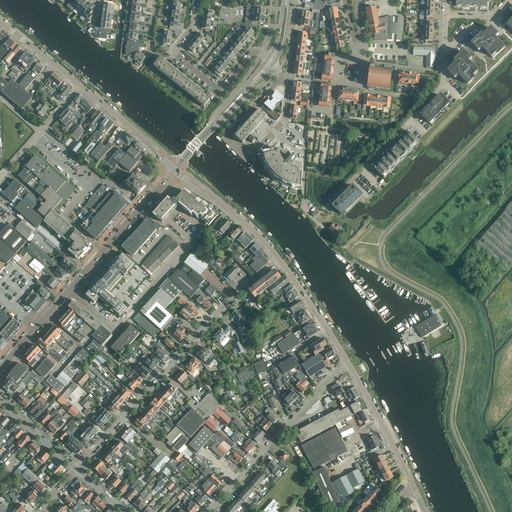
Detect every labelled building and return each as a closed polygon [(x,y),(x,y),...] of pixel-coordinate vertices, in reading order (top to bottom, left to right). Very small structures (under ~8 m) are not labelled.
[(83,0),(72,0),(70,3),(72,5),(76,9),(83,0)] [(85,3),(88,0),(87,0),(83,0),(76,9),(79,12),(86,5),(84,3),(85,2),(85,3)] [(142,5),(142,0),(131,0),(131,4),(134,4),(134,7),(131,6),(131,7),(143,8),(146,9),(147,5),(142,5)] [(108,5),(108,3),(104,2),(103,5),(103,9),(113,11),(113,6),(108,5)] [(82,16),(93,5),(91,3),(88,6),(88,7),(86,5),(79,12),(82,16)] [(86,19),(87,17),(89,19),(91,16),(90,15),(93,12),(91,10),(92,9),(94,7),(93,5),(82,16),(86,19)] [(265,10),(259,9),(259,6),(247,6),(247,9),(255,9),(254,15),(265,17),(265,10)] [(142,14),(143,8),(131,7),(130,13),(131,13),(131,15),(130,15),(130,16),(140,17),(145,18),(146,14),(142,14)] [(385,18),(384,18),(378,19),(377,13),(380,12),(379,7),(376,7),(366,9),(369,27),(370,27),(371,35),(374,34),(374,41),(387,42),(387,40),(402,41),(403,41),(404,17),(385,17),(385,18)] [(338,18),(337,12),(336,8),(328,10),(330,20),(338,18)] [(434,17),(434,11),(424,11),(424,20),(434,20),(434,17)] [(310,20),(310,16),(312,16),(312,13),(310,13),(302,12),(301,19),(310,20)] [(140,22),(140,17),(130,16),(129,22),(132,22),(132,25),(129,24),(129,25),(142,26),(144,27),(145,23),(140,22)] [(309,27),(310,20),(301,19),(300,26),(309,27)] [(434,23),(434,20),(424,20),(424,29),(434,29),(434,23)] [(142,27),(142,26),(129,25),(128,31),(131,31),(131,33),(128,33),(138,35),(143,36),(143,32),(138,31),(139,27),(142,27)] [(244,32),(250,37),(254,32),(248,27),(244,32)] [(91,32),(92,32),(98,39),(107,40),(107,33),(109,34),(110,30),(100,28),(95,28),(91,32)] [(487,53),(493,58),(504,47),(495,38),(496,37),(495,36),(497,34),(491,28),(485,33),(484,32),(481,35),(480,35),(472,44),(479,51),(482,48),(485,51),(486,53),(487,53)] [(9,37),(4,33),(3,32),(0,35),(0,48),(2,46),(9,37)] [(246,42),(250,37),(244,32),(240,37),(246,42)] [(137,40),(138,35),(128,33),(127,40),(130,40),(130,42),(127,42),(127,43),(128,43),(142,44),(142,41),(137,40)] [(205,38),(199,34),(195,38),(201,44),(205,39),(206,39),(207,41),(209,42),(211,39),(206,36),(205,38)] [(433,41),(433,35),(423,35),(423,44),(433,44),(433,41)] [(18,44),(9,37),(2,46),(0,48),(0,62),(1,64),(17,45),(18,44)] [(243,46),(246,42),(240,37),(237,42),(243,46)] [(197,48),(201,44),(195,38),(191,43),(197,48)] [(239,51),(243,46),(237,42),(233,46),(239,51)] [(343,42),(334,43),(332,44),(333,50),(336,50),(336,49),(344,48),(343,42)] [(142,44),(128,43),(127,43),(126,49),(125,54),(132,59),(132,60),(139,52),(138,52),(139,47),(141,48),(142,44)] [(194,53),(197,48),(191,43),(187,48),(194,53)] [(21,48),(17,45),(1,64),(0,65),(0,74),(6,68),(5,67),(21,48)] [(235,56),(239,51),(233,46),(229,51),(235,56)] [(437,66),(438,51),(435,51),(435,48),(413,47),(413,55),(427,55),(426,67),(434,68),(434,66),(437,66)] [(229,51),(227,49),(225,51),(227,53),(225,55),(231,60),(235,56),(229,51)] [(25,52),(17,63),(27,71),(36,60),(25,52)] [(135,64),(140,67),(143,63),(142,62),(146,58),(139,52),(132,60),(136,63),(135,63),(135,64)] [(477,71),(468,62),(470,60),(469,59),(470,58),(463,52),(454,61),(456,63),(457,63),(455,65),(454,67),(453,68),(452,70),(451,71),(450,73),(454,77),(456,76),(457,77),(459,75),(468,84),(473,78),(471,77),(473,75),(473,74),(476,71),(476,72),(477,71)] [(225,55),(223,53),(221,56),(224,58),(222,60),(228,65),(231,60),(225,55)] [(334,63),(335,55),(328,54),(328,56),(323,55),(322,62),(334,63)] [(160,71),(166,64),(167,63),(164,61),(165,59),(161,56),(153,66),(160,71)] [(224,70),(228,65),(222,60),(219,58),(217,60),(220,62),(218,65),(224,70)] [(40,74),(45,68),(39,63),(34,68),(34,69),(32,71),(35,73),(37,71),(40,74)] [(166,76),(172,69),(173,68),(167,63),(166,64),(160,71),(166,76)] [(392,71),(393,70),(384,69),(379,68),(379,67),(374,66),(374,65),(375,64),(370,63),(369,73),(367,73),(366,81),(368,81),(367,86),(367,88),(368,90),(373,90),(374,89),(376,89),(376,88),(384,89),(390,89),(390,88),(388,88),(388,84),(390,84),(391,75),(389,75),(390,71),(392,71)] [(220,74),(224,70),(218,65),(214,69),(214,68),(212,71),(216,74),(218,75),(220,74)] [(172,82),(179,74),(179,73),(173,68),(172,69),(166,76),(172,82)] [(405,86),(406,73),(399,72),(398,85),(405,86)] [(63,81),(54,73),(42,86),(46,89),(49,86),(49,87),(51,84),(53,85),(59,90),(65,83),(63,81)] [(179,87),(185,79),(186,78),(179,73),(179,74),(172,82),(179,87)] [(411,87),(413,74),(406,73),(405,86),(405,84),(411,84),(411,87)] [(418,87),(420,75),(413,74),(411,87),(418,87)] [(27,75),(18,86),(12,80),(2,92),(22,110),(27,104),(28,104),(25,108),(32,113),(34,110),(30,107),(32,104),(29,102),(33,97),(25,91),(34,80),(27,75)] [(185,92),(192,83),(186,78),(185,79),(179,87),(185,92)] [(310,86),(311,82),(301,81),(301,84),(293,83),(293,89),(300,90),(301,86),(303,86),(303,85),(310,86)] [(191,97),(198,88),(192,83),(185,92),(191,97)] [(62,101),(71,90),(65,86),(56,97),(62,101)] [(198,102),(205,93),(198,88),(191,97),(198,102)] [(362,95),(362,91),(342,88),(342,91),(340,91),(339,91),(338,101),(342,102),(342,100),(358,102),(358,95),(362,95)] [(214,96),(212,94),(209,92),(207,95),(205,93),(198,102),(204,107),(210,99),(212,100),(213,98),(212,98),(214,96)] [(266,103),(261,107),(276,121),(281,116),(279,115),(278,114),(281,110),(280,110),(281,110),(282,110),(281,110),(283,100),(278,96),(275,93),(268,100),(267,100),(268,100),(268,101),(267,102),(266,103)] [(71,103),(72,103),(68,108),(72,112),(84,98),(79,94),(71,103)] [(370,107),(371,96),(364,95),(363,106),(370,107)] [(448,104),(440,96),(421,115),(429,123),(430,123),(429,122),(432,119),(433,120),(438,114),(437,113),(439,112),(440,112),(445,107),(444,106),(447,103),(448,104)] [(383,108),(384,98),(378,97),(376,107),(376,109),(383,109),(383,108)] [(89,102),(84,98),(72,112),(73,112),(78,105),(79,106),(81,104),(85,107),(89,102)] [(38,104),(40,106),(35,111),(41,117),(49,108),(40,101),(38,104)] [(94,106),(89,102),(85,107),(86,108),(84,111),(84,110),(82,112),(85,114),(86,113),(88,114),(94,106)] [(297,119),(298,107),(291,106),(289,118),(297,119)] [(66,109),(63,113),(69,119),(73,115),(66,109)] [(266,120),(265,119),(267,117),(260,110),(235,137),(243,144),(249,137),(251,139),(250,140),(253,143),(255,140),(252,138),(250,136),(264,120),(265,121),(266,120)] [(83,127),(87,130),(101,113),(98,111),(89,121),(89,120),(83,127)] [(69,119),(63,113),(59,118),(69,126),(73,122),(69,119)] [(101,113),(87,130),(92,134),(99,125),(98,124),(104,116),(101,113)] [(92,137),(95,139),(110,121),(106,118),(97,128),(99,130),(97,133),(96,132),(92,137)] [(110,121),(95,139),(98,141),(102,136),(101,136),(103,133),(105,135),(114,124),(110,121)] [(74,133),(75,133),(72,137),(76,141),(84,131),(79,127),(74,133)] [(115,142),(124,132),(118,127),(113,134),(114,135),(111,138),(115,142)] [(53,134),(60,139),(63,135),(57,130),(53,134)] [(408,132),(373,168),(372,168),(372,169),(373,169),(374,169),(383,177),(418,141),(409,133),(410,132),(409,131),(408,131),(408,132)] [(133,140),(124,133),(118,140),(121,143),(120,144),(122,146),(123,144),(127,147),(129,145),(133,140)] [(195,136),(205,144),(206,143),(197,135),(195,136)] [(92,136),(88,141),(86,143),(85,142),(80,148),(81,148),(78,151),(82,154),(85,151),(91,144),(95,139),(92,137),(92,136)] [(133,146),(126,155),(119,163),(130,172),(137,163),(141,158),(145,153),(143,151),(146,148),(139,142),(135,147),(133,146)] [(189,142),(186,145),(198,156),(201,153),(189,142)] [(99,162),(109,150),(100,143),(90,156),(99,162)] [(91,144),(85,151),(88,154),(94,146),(91,144)] [(119,163),(126,155),(118,149),(111,157),(108,161),(115,167),(119,163)] [(297,158),(294,156),(292,154),(291,156),(291,155),(288,149),(260,152),(260,153),(263,162),(263,163),(267,171),(268,171),(274,178),(274,179),(282,184),(282,185),(291,188),(292,188),(301,190),(302,162),(295,160),(295,159),(297,158)] [(65,182),(37,157),(28,166),(66,199),(75,189),(66,181),(65,182)] [(28,166),(27,167),(19,177),(47,202),(44,205),(42,203),(40,205),(42,207),(38,212),(39,212),(37,214),(46,222),(54,212),(55,211),(66,199),(28,166)] [(124,183),(138,195),(146,186),(133,174),(124,183)] [(16,209),(25,217),(37,228),(44,220),(32,210),(34,208),(35,209),(38,206),(37,204),(39,201),(16,180),(3,194),(18,207),(16,209)] [(80,212),(81,212),(88,218),(103,232),(105,233),(130,205),(128,203),(108,186),(106,188),(104,185),(80,212)] [(351,187),(331,207),(340,216),(360,196),(351,187)] [(199,204),(184,191),(176,200),(174,198),(171,202),(166,197),(152,213),(163,223),(163,222),(162,221),(175,206),(176,207),(179,203),(191,214),(193,213),(198,217),(199,216),(209,225),(208,225),(208,226),(218,215),(207,206),(206,207),(200,203),(199,204)] [(485,294),(511,262),(511,200),(507,206),(508,206),(504,210),(505,211),(455,268),(485,294)] [(54,212),(46,222),(45,223),(67,242),(68,242),(72,246),(68,251),(78,260),(92,245),(76,232),(77,231),(54,212)] [(37,228),(25,217),(15,229),(27,240),(29,241),(31,239),(40,229),(39,228),(37,230),(36,230),(37,228)] [(103,232),(88,218),(81,226),(96,240),(103,232)] [(146,219),(122,247),(122,248),(133,257),(157,229),(159,231),(161,229),(155,223),(153,225),(146,219)] [(219,226),(216,223),(211,229),(216,234),(219,230),(223,234),(232,225),(225,219),(219,226)] [(336,222),(334,224),(328,229),(336,236),(341,231),(340,230),(342,228),(336,222)] [(8,225),(2,231),(21,248),(27,242),(8,225)] [(226,237),(232,242),(241,232),(237,228),(234,231),(233,230),(226,237)] [(63,257),(65,255),(39,233),(41,230),(40,229),(31,239),(32,240),(49,255),(53,250),(58,255),(63,260),(60,263),(69,271),(73,266),(64,258),(63,257)] [(21,248),(2,231),(0,233),(0,238),(17,253),(21,248)] [(249,237),(245,233),(240,239),(239,238),(237,239),(238,240),(237,241),(241,245),(249,237)] [(168,235),(166,238),(172,244),(174,241),(168,235)] [(253,241),(249,237),(241,245),(245,249),(253,241)] [(0,250),(11,260),(17,253),(0,238),(0,250)] [(172,244),(166,238),(164,240),(170,246),(172,244)] [(66,274),(58,267),(60,265),(58,263),(58,264),(53,260),(31,241),(32,240),(31,239),(29,241),(30,243),(25,248),(44,265),(46,263),(49,265),(50,264),(58,270),(55,273),(62,279),(66,274)] [(170,246),(164,240),(162,242),(168,248),(170,246)] [(168,248),(162,242),(160,245),(166,250),(168,248)] [(250,250),(254,254),(260,248),(256,244),(250,250)] [(260,248),(254,254),(256,256),(253,259),(254,261),(264,252),(260,248)] [(240,256),(244,253),(242,250),(241,249),(237,254),(233,258),(236,261),(240,257),(240,256)] [(11,260),(0,250),(0,257),(7,264),(11,260)] [(134,263),(123,253),(120,256),(118,259),(116,258),(115,259),(114,260),(114,261),(113,263),(110,266),(109,265),(108,266),(108,267),(107,268),(108,269),(107,271),(104,274),(103,273),(115,284),(122,277),(121,276),(120,275),(121,274),(122,274),(124,276),(127,274),(124,272),(123,271),(125,269),(126,270),(127,271),(134,263)] [(200,275),(208,265),(193,253),(185,262),(200,275)] [(265,253),(259,258),(250,266),(257,273),(266,265),(271,260),(265,253)] [(29,265),(38,273),(45,266),(36,258),(29,265)] [(186,264),(180,271),(200,286),(205,280),(186,264)] [(225,275),(231,281),(239,272),(233,267),(225,275)] [(247,268),(245,270),(252,277),(255,274),(249,267),(247,268)] [(201,287),(200,286),(180,271),(178,269),(170,279),(182,290),(191,298),(195,294),(199,289),(201,287)] [(255,299),(265,291),(281,278),(275,270),(249,291),(255,299)] [(115,284),(103,273),(102,273),(104,274),(101,277),(99,279),(98,278),(95,281),(96,281),(93,285),(92,286),(91,286),(90,287),(89,289),(90,290),(85,295),(94,303),(97,300),(99,298),(104,302),(111,308),(117,314),(120,316),(127,307),(118,299),(116,301),(105,291),(107,290),(109,292),(115,284)] [(268,288),(273,294),(275,292),(289,282),(284,276),(268,288)] [(53,289),(59,282),(53,277),(47,284),(53,289)] [(182,290),(170,279),(161,289),(173,300),(182,290)] [(282,296),(293,288),(290,283),(279,291),(282,296)] [(39,289),(36,291),(47,301),(47,300),(45,298),(50,293),(41,286),(39,285),(37,287),(39,289)] [(214,297),(215,294),(214,294),(217,291),(211,286),(209,287),(208,286),(206,288),(207,289),(205,292),(211,297),(212,296),(214,297)] [(273,294),(268,288),(265,291),(272,300),(278,296),(275,292),(273,294)] [(174,301),(173,300),(161,289),(152,299),(174,318),(165,310),(174,301)] [(205,295),(199,289),(195,294),(199,298),(197,301),(200,304),(201,303),(208,309),(212,305),(205,299),(202,297),(205,295)] [(285,295),(289,302),(285,304),(286,306),(294,300),(299,297),(294,289),(285,295)] [(36,291),(35,292),(33,290),(30,293),(31,294),(30,295),(40,304),(42,302),(43,303),(44,304),(47,301),(36,291)] [(28,303),(33,308),(36,311),(43,303),(42,302),(40,304),(30,295),(25,301),(28,303)] [(189,305),(183,299),(181,298),(178,301),(182,305),(183,304),(184,305),(182,307),(193,317),(197,312),(189,304),(189,305)] [(174,318),(152,299),(141,312),(159,329),(162,331),(174,318)] [(296,303),(294,300),(286,306),(285,307),(287,310),(290,308),(294,314),(296,313),(301,311),(299,309),(302,307),(302,306),(299,301),(296,303)] [(72,304),(69,307),(69,308),(79,317),(83,312),(74,304),(74,305),(72,304)] [(193,317),(182,307),(181,307),(184,310),(181,314),(189,321),(193,317)] [(79,317),(69,308),(67,311),(67,312),(66,313),(89,334),(89,333),(92,336),(96,332),(84,321),(79,317)] [(13,320),(0,309),(0,316),(17,331),(21,326),(14,319),(13,320)] [(297,315),(296,313),(294,314),(292,316),(294,319),(297,317),(301,325),(310,319),(305,310),(297,315)] [(238,322),(238,321),(239,324),(237,324),(239,329),(241,328),(247,325),(242,317),(237,311),(232,314),(236,319),(235,319),(236,320),(238,322)] [(442,311),(415,327),(422,338),(446,323),(448,322),(442,311)] [(159,329),(141,312),(134,319),(152,336),(159,329)] [(89,334),(66,313),(62,318),(85,338),(89,334)] [(0,316),(0,335),(7,342),(17,331),(0,316)] [(85,338),(62,318),(59,322),(59,323),(67,331),(81,343),(85,338)] [(102,326),(94,318),(91,322),(87,319),(84,321),(96,332),(102,326)] [(171,323),(177,328),(175,330),(176,331),(174,334),(181,340),(185,335),(183,334),(186,330),(174,319),(171,323)] [(294,334),(286,339),(284,340),(277,345),(274,346),(271,348),(274,352),(276,350),(276,349),(279,347),(283,355),(301,344),(305,341),(306,341),(319,333),(314,324),(312,326),(310,323),(294,334)] [(121,356),(141,333),(132,325),(112,348),(121,356)] [(62,332),(57,327),(56,328),(54,326),(50,330),(71,348),(73,346),(61,335),(63,333),(62,332)] [(112,335),(102,326),(96,332),(92,336),(95,339),(95,338),(103,345),(112,335)] [(232,336),(235,332),(228,326),(223,331),(221,329),(213,338),(220,344),(230,334),(232,336)] [(71,348),(50,330),(46,335),(54,341),(55,341),(68,352),(71,348)] [(291,330),(290,331),(284,335),(286,339),(293,334),(291,330)] [(172,350),(175,346),(173,344),(174,344),(162,333),(160,336),(162,338),(163,338),(168,342),(166,344),(172,350)] [(54,341),(46,335),(45,336),(44,335),(42,338),(41,338),(54,349),(64,358),(65,356),(66,356),(69,354),(54,341)] [(277,345),(284,340),(281,335),(278,337),(278,336),(276,337),(276,338),(274,339),(277,345)] [(54,349),(41,338),(37,342),(40,344),(39,345),(44,350),(50,356),(58,363),(59,364),(64,358),(54,349)] [(93,356),(103,345),(95,338),(95,339),(86,349),(93,356)] [(324,340),(323,339),(310,346),(316,356),(325,350),(323,347),(327,345),(325,343),(326,342),(325,340),(324,340)] [(244,351),(240,342),(234,344),(238,353),(244,351)] [(164,347),(159,343),(154,348),(157,350),(155,353),(163,360),(167,354),(162,349),(164,347)] [(35,345),(31,349),(45,361),(47,358),(56,366),(58,363),(50,356),(48,357),(44,354),(35,345)] [(211,359),(215,355),(209,347),(207,350),(204,348),(197,355),(205,362),(209,357),(211,359)] [(83,348),(68,366),(67,367),(75,374),(78,371),(79,372),(82,369),(81,368),(92,356),(83,348)] [(331,348),(324,352),(323,352),(319,354),(318,354),(302,365),(310,378),(327,367),(322,359),(325,357),(326,356),(328,359),(335,355),(331,348)] [(45,361),(31,349),(28,353),(42,366),(43,365),(50,372),(56,366),(47,358),(45,361)] [(42,366),(28,353),(24,357),(30,362),(28,364),(29,364),(35,370),(34,372),(37,375),(39,372),(45,378),(43,379),(44,379),(46,382),(50,377),(51,377),(48,374),(50,372),(43,365),(42,366)] [(149,359),(146,356),(145,355),(141,359),(136,354),(134,357),(140,363),(141,364),(143,361),(152,370),(157,366),(149,359)] [(153,354),(151,356),(149,359),(157,366),(161,361),(153,354)] [(294,356),(278,366),(272,370),(278,379),(300,365),(294,356)] [(195,358),(191,362),(197,368),(199,365),(201,367),(203,365),(201,363),(195,358)] [(91,363),(93,366),(97,369),(101,364),(95,359),(91,363)] [(263,360),(253,364),(257,374),(267,370),(263,360)] [(197,368),(191,362),(186,367),(189,369),(187,371),(191,375),(189,377),(196,384),(199,381),(195,377),(200,371),(196,368),(197,368)] [(139,372),(145,378),(150,372),(141,364),(140,363),(133,370),(138,374),(139,372)] [(8,376),(9,377),(23,389),(34,377),(30,374),(30,373),(28,371),(30,369),(26,365),(24,367),(20,364),(8,376)] [(306,374),(301,365),(295,369),(303,376),(306,374)] [(75,374),(67,367),(55,381),(52,378),(50,377),(46,382),(50,385),(46,390),(47,391),(50,389),(49,388),(51,386),(54,389),(56,391),(56,389),(60,392),(61,390),(70,380),(71,381),(72,380),(74,378),(74,377),(75,375),(75,374)] [(136,377),(132,374),(129,371),(126,368),(124,370),(140,384),(143,380),(137,375),(136,377)] [(140,384),(124,370),(127,373),(125,374),(128,378),(128,379),(137,387),(140,384)] [(182,370),(175,378),(181,383),(188,376),(182,370)] [(81,386),(89,376),(83,371),(74,380),(81,386)] [(282,377),(287,382),(294,375),(291,372),(282,377)] [(43,379),(38,374),(34,379),(39,384),(43,379)] [(303,378),(298,374),(295,378),(306,389),(307,388),(307,387),(310,384),(303,378)] [(23,389),(9,377),(6,380),(7,380),(1,386),(12,396),(15,392),(16,392),(17,390),(20,393),(23,389)] [(134,391),(137,387),(128,379),(126,380),(123,377),(121,379),(134,391)] [(306,389),(295,378),(294,378),(299,383),(296,387),(302,393),(306,389)] [(279,379),(274,382),(277,390),(283,388),(279,379)] [(178,388),(172,382),(168,387),(179,396),(181,394),(178,392),(176,390),(178,388)] [(79,387),(74,383),(62,395),(67,400),(79,387)] [(294,389),(288,383),(285,385),(291,391),(294,389)] [(126,388),(123,386),(121,388),(119,386),(118,388),(128,397),(132,393),(126,388)] [(128,397),(118,388),(117,388),(122,392),(120,394),(113,387),(112,389),(125,401),(128,397)] [(179,396),(168,387),(165,390),(176,400),(178,398),(173,394),(174,392),(179,397),(179,396)] [(342,387),(334,392),(337,397),(345,392),(342,387)] [(355,388),(348,392),(345,394),(345,395),(347,398),(357,392),(355,388)] [(125,401),(112,389),(111,389),(116,394),(114,395),(111,392),(110,394),(121,405),(125,401)] [(17,400),(22,404),(27,397),(24,395),(28,391),(27,390),(26,391),(17,400)] [(176,400),(165,390),(162,394),(172,404),(174,402),(171,399),(171,400),(169,398),(171,396),(176,401),(176,400)] [(289,392),(287,394),(294,401),(298,397),(293,391),(291,394),(289,392)] [(357,392),(347,398),(347,399),(348,399),(349,400),(350,399),(352,401),(354,400),(355,401),(357,400),(356,399),(360,397),(357,392)] [(194,402),(192,401),(190,401),(188,404),(190,406),(187,409),(190,412),(177,425),(187,434),(184,436),(189,441),(221,405),(210,393),(200,403),(199,403),(196,406),(193,406),(194,402)] [(277,400),(274,393),(267,396),(269,400),(273,409),(278,407),(275,401),(277,400)] [(121,405),(110,394),(109,394),(110,396),(109,397),(111,399),(109,401),(118,408),(121,405)] [(172,404),(162,394),(158,398),(169,408),(171,406),(168,403),(167,404),(165,402),(167,400),(172,404)] [(294,401),(287,394),(284,398),(285,399),(284,400),(290,405),(294,401)] [(62,396),(58,401),(63,406),(68,401),(62,396)] [(27,397),(22,404),(26,408),(33,401),(35,399),(33,397),(30,400),(27,397)] [(29,411),(33,414),(45,401),(41,397),(38,401),(40,403),(36,407),(34,405),(29,411)] [(169,408),(158,398),(153,403),(160,408),(165,412),(167,410),(162,406),(164,404),(169,408)] [(89,401),(88,402),(85,399),(81,404),(84,407),(86,409),(92,403),(89,401)] [(118,408),(109,401),(107,399),(105,401),(110,405),(108,407),(114,412),(118,408)] [(45,401),(33,414),(37,418),(42,412),(49,404),(45,401)] [(64,405),(70,410),(73,406),(68,401),(64,405)] [(328,415),(334,426),(351,416),(362,411),(358,402),(340,411),(339,409),(328,415)] [(160,408),(153,403),(149,407),(149,408),(155,413),(158,416),(159,414),(161,416),(164,414),(159,409),(160,408)] [(73,406),(70,410),(68,412),(74,417),(75,416),(79,420),(83,416),(79,412),(79,411),(73,406)] [(105,409),(103,407),(99,411),(101,413),(108,420),(111,416),(110,415),(111,414),(105,409)] [(155,413),(149,408),(146,412),(157,422),(157,421),(152,417),(153,415),(158,420),(160,422),(162,420),(163,420),(164,418),(162,416),(161,418),(160,418),(158,416),(155,413)] [(275,413),(269,408),(267,410),(265,412),(269,416),(268,417),(274,423),(277,419),(273,415),(275,413)] [(218,409),(213,415),(226,426),(231,421),(218,409)] [(44,424),(49,419),(51,417),(48,415),(51,412),(49,410),(40,421),(44,424)] [(157,422),(146,412),(142,416),(156,427),(151,422),(152,421),(155,424),(157,422)] [(108,420),(101,413),(98,417),(105,423),(108,420)] [(358,416),(359,418),(362,417),(365,422),(370,420),(366,413),(362,415),(362,414),(358,416)] [(105,423),(98,417),(95,414),(91,419),(100,427),(100,426),(101,427),(105,423)] [(47,427),(51,431),(63,418),(63,417),(61,415),(58,418),(57,416),(53,422),(52,422),(47,427)] [(272,425),(266,420),(261,415),(258,419),(261,421),(269,428),(272,425)] [(301,434),(298,436),(301,443),(334,426),(328,415),(299,430),(301,434)] [(156,427),(142,416),(139,419),(150,429),(145,424),(147,423),(152,427),(154,429),(156,427)] [(0,423),(1,424),(0,425),(0,430),(2,433),(5,431),(3,429),(10,421),(6,417),(0,423)] [(63,418),(51,431),(55,434),(64,423),(62,421),(64,419),(63,418)] [(232,422),(239,428),(246,435),(249,432),(242,425),(242,424),(236,418),(232,422)] [(150,429),(139,419),(135,424),(141,429),(143,427),(146,429),(148,431),(150,429)] [(176,425),(170,419),(167,422),(173,428),(176,425)] [(269,428),(261,421),(258,419),(255,422),(260,426),(266,432),(269,428)] [(63,441),(68,435),(69,436),(72,433),(71,434),(74,436),(80,430),(78,428),(77,429),(73,426),(75,423),(72,420),(70,422),(73,425),(69,430),(66,433),(64,432),(59,438),(63,441)] [(89,426),(87,428),(94,435),(97,431),(96,430),(97,429),(91,424),(89,422),(87,424),(89,426)] [(14,424),(9,429),(8,430),(7,429),(1,435),(4,438),(9,432),(10,430),(13,432),(17,427),(14,424)] [(177,453),(189,441),(184,436),(187,434),(177,425),(177,426),(165,438),(169,441),(167,443),(173,449),(173,448),(173,449),(172,450),(174,451),(175,450),(177,453)] [(350,425),(339,431),(343,438),(354,432),(350,425)] [(85,426),(83,428),(81,430),(84,433),(80,437),(85,442),(86,441),(87,442),(94,435),(87,428),(85,426)] [(198,453),(205,444),(209,448),(210,448),(222,459),(231,448),(224,441),(215,433),(214,434),(205,427),(189,445),(198,453)] [(255,429),(258,431),(256,433),(261,438),(265,435),(257,427),(255,429)] [(130,428),(126,433),(132,438),(135,435),(139,439),(141,437),(145,442),(147,440),(141,434),(139,436),(130,428)] [(348,451),(341,439),(335,428),(302,446),(314,469),(348,451)] [(20,430),(14,436),(14,435),(7,443),(9,446),(17,438),(18,439),(23,433),(20,430)] [(253,431),(249,434),(257,442),(261,438),(256,433),(253,431)] [(252,449),(233,433),(232,433),(231,432),(228,435),(229,436),(232,438),(231,439),(237,444),(239,441),(243,445),(244,445),(242,448),(248,453),(252,449)] [(249,440),(248,442),(245,439),(243,437),(239,433),(237,432),(236,434),(234,432),(233,433),(252,449),(255,445),(249,440)] [(132,438),(126,433),(121,437),(128,444),(127,445),(138,455),(140,452),(131,443),(129,441),(132,438)] [(26,435),(11,452),(13,454),(16,451),(20,447),(21,448),(30,438),(26,435)] [(66,444),(70,447),(76,439),(72,436),(66,442),(67,443),(66,444)] [(375,436),(373,437),(367,440),(372,450),(380,446),(375,436)] [(76,439),(70,447),(74,451),(81,443),(76,439)] [(118,441),(114,445),(124,454),(129,448),(125,444),(123,446),(118,441)] [(27,448),(29,450),(27,452),(30,454),(37,445),(34,443),(33,444),(32,443),(27,448)] [(81,443),(74,451),(78,454),(83,449),(82,448),(84,446),(81,443)] [(40,448),(37,445),(30,454),(33,457),(32,458),(33,458),(40,450),(39,449),(40,448)] [(124,454),(114,445),(110,449),(116,455),(119,452),(123,456),(127,459),(128,458),(124,454)] [(246,455),(235,446),(233,449),(243,458),(246,455)] [(158,456),(161,452),(157,448),(153,452),(158,456)] [(116,455),(110,449),(106,454),(112,459),(116,455)] [(37,460),(42,465),(49,456),(45,452),(37,460)] [(174,458),(178,462),(183,456),(179,452),(174,458)] [(284,461),(289,456),(285,452),(280,457),(284,461)] [(150,466),(158,473),(170,460),(162,453),(150,466)] [(245,461),(237,453),(232,457),(230,455),(226,459),(232,465),(234,463),(239,468),(245,461)] [(112,459),(106,454),(102,458),(110,464),(111,463),(110,461),(112,459)] [(213,475),(210,473),(213,470),(196,455),(193,459),(202,467),(199,470),(209,479),(212,482),(213,481),(218,486),(221,483),(213,475)] [(382,455),(375,459),(372,461),(375,466),(377,465),(385,461),(382,455)] [(34,460),(32,458),(26,465),(28,467),(34,460)] [(93,468),(98,472),(103,466),(104,465),(100,461),(93,468)] [(272,472),(276,475),(281,469),(272,461),(268,465),(273,470),(272,472)] [(377,471),(380,470),(388,466),(385,461),(377,465),(375,466),(377,471)] [(279,465),(283,468),(281,470),(283,471),(285,473),(288,470),(286,468),(286,467),(284,465),(285,465),(282,462),(281,462),(279,465)] [(52,463),(48,468),(57,476),(63,468),(59,464),(56,467),(52,463)] [(112,478),(114,480),(111,484),(116,488),(121,482),(117,477),(118,476),(118,475),(116,473),(117,472),(118,474),(121,471),(119,469),(120,469),(123,466),(121,464),(118,467),(117,466),(116,467),(114,465),(112,464),(110,466),(109,467),(115,474),(112,478)] [(103,466),(98,472),(102,476),(107,470),(103,466)] [(388,466),(380,470),(383,475),(390,472),(388,466)] [(150,467),(146,470),(153,476),(156,472),(150,467)] [(324,467),(312,473),(328,509),(340,504),(339,501),(331,483),(326,472),(327,472),(325,467),(324,468),(324,467)] [(268,477),(270,474),(263,468),(261,470),(268,477)] [(41,493),(46,488),(39,482),(41,480),(29,469),(22,476),(41,493)] [(334,482),(331,483),(339,501),(343,499),(355,493),(353,488),(365,482),(359,469),(334,482)] [(107,470),(102,476),(106,480),(112,474),(107,470)] [(390,472),(383,475),(380,477),(382,483),(393,477),(390,472)] [(259,474),(255,479),(261,484),(265,479),(264,479),(266,476),(262,473),(260,475),(259,474)] [(139,474),(133,482),(132,482),(130,484),(132,486),(135,484),(135,483),(141,476),(139,474)] [(166,482),(163,479),(157,485),(161,488),(166,482)] [(207,479),(203,483),(214,492),(217,488),(207,479)] [(261,484),(255,479),(251,484),(252,485),(250,487),(254,490),(256,488),(257,489),(261,484)] [(170,481),(166,487),(170,491),(169,492),(169,493),(176,486),(175,485),(175,486),(170,481)] [(75,496),(77,494),(84,486),(80,483),(73,491),(71,493),(70,494),(76,499),(77,498),(75,496)] [(214,492),(203,483),(204,484),(203,485),(206,488),(204,491),(210,496),(214,492)] [(128,488),(127,487),(129,485),(127,484),(125,485),(124,484),(118,490),(119,490),(119,491),(120,492),(121,492),(123,494),(128,488)] [(138,493),(134,490),(138,486),(135,484),(132,486),(131,488),(133,489),(126,497),(130,501),(138,493)] [(201,494),(197,491),(191,485),(188,487),(205,502),(209,498),(203,492),(201,494)] [(382,493),(375,487),(373,485),(369,490),(378,498),(382,493)] [(84,486),(77,494),(81,498),(84,495),(83,494),(87,489),(84,486)] [(176,486),(169,493),(174,497),(175,496),(175,497),(179,493),(178,492),(180,490),(176,486)] [(205,502),(188,487),(186,490),(197,499),(195,501),(201,506),(205,502)] [(247,487),(243,492),(249,497),(253,493),(252,492),(254,490),(250,487),(249,489),(247,487)] [(378,498),(369,490),(367,488),(363,492),(367,496),(373,502),(378,498)] [(29,492),(27,495),(34,501),(36,498),(35,498),(37,496),(30,489),(28,491),(29,492)] [(179,493),(175,497),(176,497),(180,500),(185,494),(181,491),(179,493)] [(26,509),(18,502),(16,500),(18,498),(17,497),(12,492),(9,496),(14,500),(12,501),(14,503),(17,506),(15,508),(20,511),(23,511),(25,511),(24,510),(26,509)] [(85,495),(84,495),(81,498),(78,502),(79,502),(81,505),(83,502),(82,502),(84,500),(89,505),(91,503),(92,501),(90,499),(94,495),(90,492),(86,496),(85,495)] [(134,504),(138,508),(150,494),(148,492),(145,496),(142,499),(140,498),(134,504)] [(249,497),(243,492),(239,497),(240,498),(238,500),(242,503),(244,501),(245,502),(249,497)] [(34,501),(27,495),(25,493),(24,493),(22,495),(22,496),(21,497),(19,495),(17,497),(18,498),(23,503),(25,500),(30,505),(31,503),(32,503),(34,501)] [(150,494),(138,508),(141,511),(147,505),(145,503),(148,500),(149,500),(152,496),(150,494)] [(65,500),(70,504),(68,506),(71,508),(70,508),(71,508),(69,511),(70,511),(82,511),(84,511),(86,509),(81,505),(79,502),(77,505),(76,506),(74,504),(72,503),(74,501),(68,496),(65,500)] [(373,502),(367,496),(363,501),(360,498),(370,507),(373,502)] [(97,498),(92,504),(91,503),(89,505),(86,507),(90,511),(92,508),(94,510),(96,508),(97,508),(102,502),(97,498)] [(370,507),(360,498),(356,503),(358,504),(365,511),(370,507)] [(235,501),(231,505),(237,511),(241,506),(240,505),(242,503),(238,500),(237,502),(235,501)] [(191,501),(188,504),(196,511),(199,508),(191,501)] [(101,511),(106,506),(102,502),(97,508),(99,510),(97,511),(101,511)] [(188,504),(185,502),(183,503),(187,506),(185,508),(187,510),(189,511),(195,511),(196,511),(188,504)] [(9,508),(3,503),(0,506),(6,511),(9,508)]
